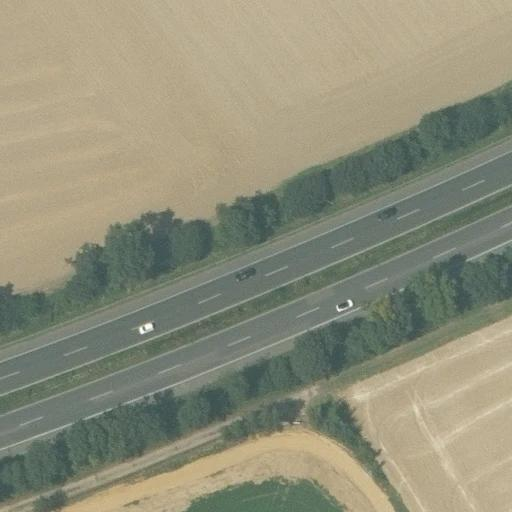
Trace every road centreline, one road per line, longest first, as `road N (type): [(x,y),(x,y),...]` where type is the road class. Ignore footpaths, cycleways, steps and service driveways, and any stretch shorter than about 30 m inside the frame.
road 1 (track): [(0,300),(373,151),(511,84)]
road 2 (motorway): [(511,166),(202,300),(0,373)]
road 3 (motorway): [(0,425),(217,349),(511,220)]
road 4 (track): [(67,511),(230,454),(295,442),(337,455),(387,511)]
road 5 (track): [(0,511),(316,390)]
road 6 (track): [(511,307),(316,390)]
